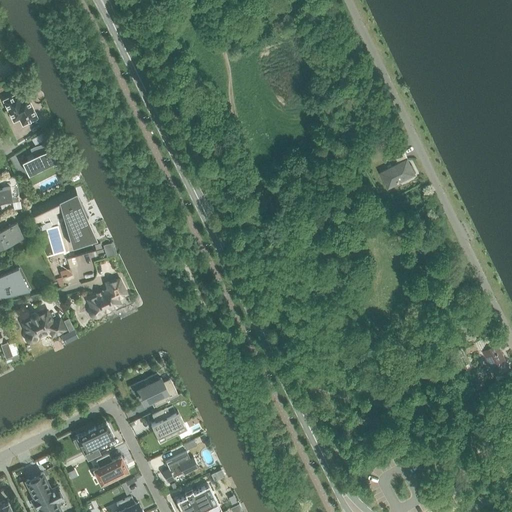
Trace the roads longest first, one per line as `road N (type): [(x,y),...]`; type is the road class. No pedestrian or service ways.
road 1 (unknown): [(468,511),(419,424),(300,378),(120,0)]
road 2 (tertiary): [(116,31),(323,456)]
road 3 (residential): [(0,458),(112,401),(166,511)]
